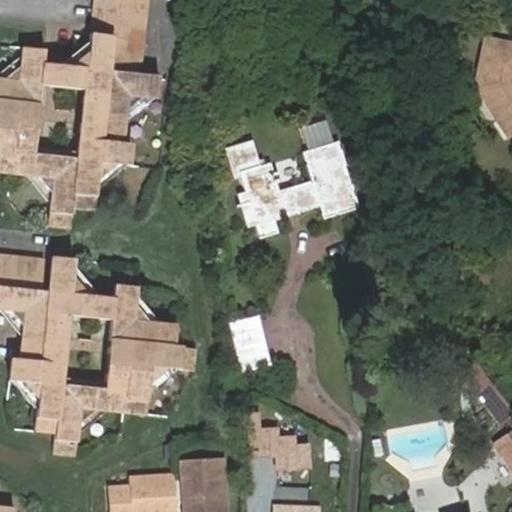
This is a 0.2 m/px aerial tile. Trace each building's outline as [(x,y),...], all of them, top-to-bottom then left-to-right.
[(116,121),(117,110),(135,93),(146,94),(147,95),(149,74),(132,73),(140,0),(85,0),(84,14),(83,23),(82,32),(81,42),(79,54),(78,66),(66,65),(54,64),(36,61),(38,48),(15,45),(14,55),(13,65),(0,74),(0,170),(1,170),(18,172),(28,173),(42,189),(41,201),(38,223),(61,226),(64,206),(83,208),(85,191),(86,178),(105,162),(116,163),(119,163),(121,142),(114,142),(116,121)] [(510,138),(511,136),(511,44),(491,40),(478,98),(485,99),(496,103),(501,111),(498,120),(510,138)] [(79,54),(81,42),(54,64),(66,65),(78,66),(79,54)] [(14,55),(0,65),(0,74),(13,65),(14,55)] [(116,121),(146,94),(135,93),(117,110),(116,121)] [(496,103),(485,99),(498,120),(501,111),(496,103)] [(308,149),(334,140),(326,120),(302,129),(308,149)] [(321,218),(358,206),(335,140),(334,140),(308,149),(300,152),(309,180),(278,192),(267,164),(239,174),(249,204),(245,205),(248,211),(245,212),(248,224),(252,222),(254,228),(256,227),(260,238),(277,233),(273,221),(288,216),(285,208),(293,205),(295,213),(317,206),(321,218)] [(85,191),(116,163),(105,162),(86,178),(85,191)] [(18,172),(41,201),(42,189),(28,173),(18,172)] [(288,216),(295,213),(293,205),(285,208),(288,216)] [(35,287),(38,257),(0,252),(0,305),(4,306),(18,323),(16,334),(14,356),(6,355),(4,377),(7,377),(17,378),(31,395),(30,407),(28,427),(50,429),(48,452),(69,454),(71,432),(72,420),(90,405),(101,406),(119,408),(139,411),(141,390),(142,378),(162,362),(173,363),(188,365),(190,345),(168,343),(170,322),(151,320),(142,319),(127,302),(128,292),(129,282),(109,280),(109,295),(90,293),(79,292),(65,276),(66,265),(67,256),(47,254),(43,288),(35,287)] [(90,293),(66,265),(65,276),(79,292),(90,293)] [(151,320),(128,292),(127,302),(142,319),(151,320)] [(4,306),(0,305),(0,314),(16,334),(18,323),(4,306)] [(234,326),(244,373),(267,369),(258,321),(234,326)] [(141,390),(173,363),(162,362),(142,378),(141,390)] [(7,377),(30,407),(31,395),(17,378),(7,377)] [(71,432),(101,406),(90,405),(72,420),(71,432)] [(262,430),(263,457),(280,456),(279,428),(262,430)] [(255,457),(263,457),(262,430),(253,430),(255,457)] [(511,433),(495,446),(511,471),(511,433)] [(183,462),(184,511),(225,511),(223,460),(183,462)] [(173,511),(172,478),(129,480),(130,488),(108,489),(109,511),(173,511)] [(0,511),(8,511),(10,504),(0,503),(0,511)]
